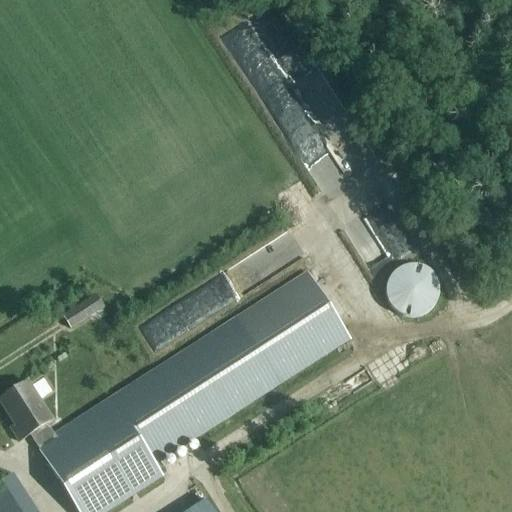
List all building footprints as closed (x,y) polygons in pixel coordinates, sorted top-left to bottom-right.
[(432,278),(430,276),(428,275),(426,273),(424,271),(422,270),(419,269),(416,269),(414,268),(411,268),(408,268),(406,268),(403,269),(400,270),(398,271),(396,273),(394,274),(392,276),(390,278),(388,280),(387,283),(386,285),(385,288),(384,290),(384,293),(384,296),(384,298),(385,301),(386,304),(387,306),(388,308),(390,311),(391,313),(393,315),(395,316),(398,318),(400,319),(403,320),(405,321),(408,321),(410,321),(413,321),(416,321),(418,320),(421,319),(423,318),(426,317),(428,315),(430,313),(432,311),(433,309),(435,307),(436,304),(437,302),(437,299),(437,296),(437,293),(437,291),(437,288),(436,286),(435,283),(434,281),(432,278)] [(154,465),(281,384),(350,340),(307,272),(238,316),(53,435),(46,425),(52,422),(27,382),(0,399),(0,404),(13,425),(9,428),(19,443),(29,436),(39,451),(77,511),(107,511),(162,477),(154,465)] [(95,298),(62,318),(69,329),(102,309),(95,298)] [(375,382),(412,364),(403,345),(366,363),(375,382)] [(15,473),(0,482),(0,500),(23,487),(15,473)] [(212,511),(206,501),(189,511),(212,511)]
